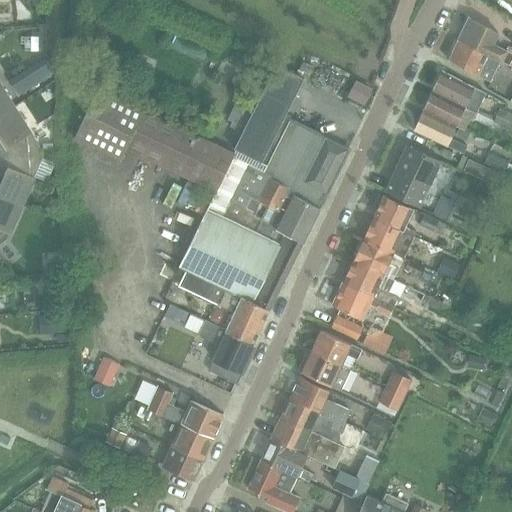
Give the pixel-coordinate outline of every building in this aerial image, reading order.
[(458,39),(487,55),(509,65),(511,66),(511,48),(508,47),(506,51),(492,44),(497,34),(497,35),(498,33),(468,18),(458,39)] [(193,26),(188,38),(204,45),(210,33),(193,26)] [(458,39),(447,60),(449,61),(477,76),(490,82),(496,69),(500,61),(487,55),(458,39)] [(303,79),(276,65),(254,108),(239,100),(230,119),(233,121),(230,126),(241,132),(234,148),(261,162),(303,79)] [(442,71),(432,92),(465,107),(475,112),(480,103),(485,92),(478,89),(442,71)] [(0,115),(14,106),(0,83),(0,115)] [(365,104),(371,91),(357,84),(350,97),(365,104)] [(119,160),(125,149),(144,110),(143,109),(142,110),(97,88),(73,138),(119,160)] [(432,92),(423,110),(450,123),(456,126),(466,131),(475,112),(465,107),(432,92)] [(41,149),(14,106),(0,115),(0,135),(2,138),(0,138),(0,156),(42,153),(41,149)] [(144,110),(125,149),(179,175),(198,137),(144,110)] [(423,110),(413,130),(463,154),(466,147),(450,139),(456,126),(450,123),(423,110)] [(511,116),(500,111),(495,121),(511,129),(511,116)] [(191,127),(208,134),(213,123),(196,116),(191,127)] [(185,270),(225,290),(269,310),(270,308),(320,209),(319,208),(348,150),(289,120),(263,172),(232,157),(233,154),(232,153),(214,192),(178,267),(185,270)] [(179,175),(214,192),(232,153),(198,137),(179,175)] [(418,207),(440,161),(407,145),(385,192),(418,207)] [(489,152),(484,163),(502,172),(507,161),(489,152)] [(0,185),(0,194),(22,204),(42,158),(42,153),(0,156),(0,173),(4,175),(0,185)] [(0,243),(7,239),(22,204),(0,194),(0,243)] [(373,217),(414,236),(416,231),(405,226),(413,209),(383,195),(373,217)] [(442,197),(434,215),(445,220),(453,202),(442,197)] [(421,225),(434,232),(439,222),(425,216),(421,225)] [(414,236),(373,217),(363,238),(404,257),(414,236)] [(363,238),(353,260),(382,274),(389,260),(406,268),(410,262),(410,261),(404,257),(363,238)] [(464,249),(458,263),(476,270),(481,256),(464,249)] [(443,258),(436,273),(452,280),(459,265),(443,258)] [(382,274),(353,260),(342,282),(384,302),(383,302),(393,307),(399,294),(390,290),(395,280),(382,274)] [(405,271),(418,278),(423,268),(410,262),(406,268),(405,271)] [(62,268),(62,285),(53,285),(53,300),(71,300),(70,268),(62,268)] [(253,345),(269,310),(225,290),(185,270),(177,286),(233,312),(225,329),(225,331),(253,345)] [(342,282),(332,304),(362,318),(364,314),(368,305),(388,315),(393,307),(383,302),(384,302),(342,282)] [(65,312),(63,324),(81,328),(84,316),(65,312)] [(358,339),(363,328),(336,315),(330,326),(358,339)] [(225,331),(225,329),(205,320),(198,335),(220,345),(209,370),(237,384),(255,346),(253,345),(225,331)] [(369,327),(362,344),(383,354),(391,338),(369,327)] [(321,330),(311,350),(341,364),(345,354),(354,358),(357,359),(362,349),(321,330)] [(341,364),(311,350),(308,356),(305,355),(299,367),(302,369),(301,372),(331,386),(340,390),(351,369),(349,368),(341,364)] [(103,357),(94,379),(108,386),(118,364),(103,357)] [(383,385),(384,378),(375,376),(378,363),(368,361),(364,381),(383,385)] [(393,372),(386,385),(404,394),(411,381),(393,372)] [(289,396),(343,421),(349,410),(324,398),(328,389),(299,375),(289,396)] [(404,394),(386,385),(379,401),(397,409),(404,394)] [(223,416),(222,416),(191,402),(186,412),(166,403),(171,393),(158,387),(147,410),(158,415),(159,413),(163,415),(162,416),(181,424),(181,423),(213,437),(223,416)] [(280,417),(270,437),(306,454),(334,467),(344,446),(339,443),(338,432),(343,421),(289,396),(280,417)] [(41,414),(62,423),(69,407),(48,398),(41,414)] [(374,414),(366,430),(384,439),(392,423),(374,414)] [(181,424),(170,447),(202,461),(213,437),(181,423),(181,424)] [(306,454),(270,437),(260,458),(296,475),(308,481),(312,472),(300,467),(306,454)] [(193,480),(202,461),(170,447),(164,460),(160,458),(157,464),(193,480)] [(365,455),(355,477),(360,479),(368,483),(378,461),(365,455)] [(296,475),(260,458),(247,487),(267,496),(265,500),(290,511),(292,511),(300,496),(289,491),(296,475)] [(368,483),(360,479),(340,469),(332,486),(361,499),(368,483)] [(94,511),(95,511),(89,508),(92,500),(66,488),(68,484),(52,476),(46,490),(49,491),(40,511),(94,511)] [(424,511),(426,509),(415,503),(410,511),(402,511),(403,511),(407,503),(385,493),(381,502),(367,495),(358,511),(424,511)] [(149,511),(152,499),(142,497),(139,511),(149,511)]
